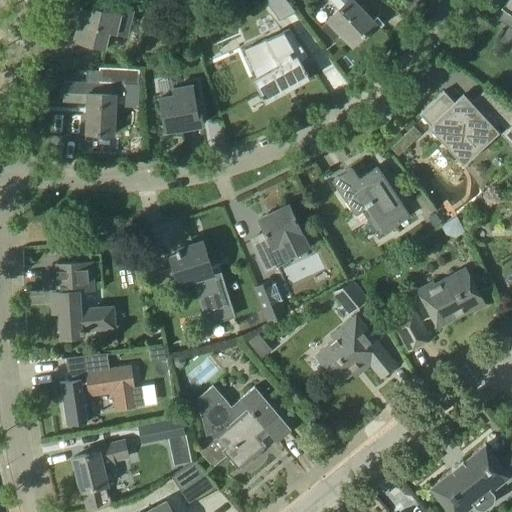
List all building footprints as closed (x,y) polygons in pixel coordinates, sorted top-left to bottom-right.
[(287,0),(266,0),(278,17),(293,7),(287,0)] [(330,20),(322,28),(336,42),(343,35),(353,45),(375,23),(354,0),(333,0),(321,11),(330,20)] [(413,13),(420,0),(404,0),(401,6),(413,13)] [(511,0),(507,0),(502,9),(511,16),(511,0)] [(82,8),(75,39),(106,46),(109,30),(116,32),(127,35),(133,11),(112,5),(110,11),(94,7),(93,11),(82,8)] [(261,76),(254,80),(264,99),(307,75),(300,61),(307,57),(299,45),(290,30),(249,48),(261,76)] [(138,93),(141,73),(130,72),(128,92),(138,93)] [(113,134),(115,94),(115,85),(106,84),(65,82),(64,100),(88,101),(87,133),(113,134)] [(179,120),(181,128),(203,124),(200,107),(196,107),(192,85),(159,91),(164,124),(165,124),(165,123),(179,120)] [(464,93),(455,102),(444,91),(420,114),(465,163),(499,131),(495,127),(500,122),(508,129),(511,125),(511,105),(487,87),(482,93),(485,96),(475,105),(464,93)] [(403,136),(392,147),(400,155),(411,144),(403,136)] [(408,216),(383,179),(376,168),(359,179),(351,168),(334,179),(355,211),(360,207),(378,234),(383,230),(384,232),(408,216)] [(310,248),(302,232),(289,205),(259,219),(266,233),(252,239),(267,270),(289,260),(288,258),(310,248)] [(218,264),(211,266),(204,246),(203,247),(201,241),(176,249),(178,254),(170,256),(175,271),(178,279),(180,286),(195,281),(203,310),(230,301),(218,264)] [(80,309),(79,290),(91,290),(90,288),(93,288),(93,282),(91,262),(57,264),(59,291),(52,291),(53,296),(50,297),(50,304),(53,304),(54,314),(60,313),(62,337),(82,336),(82,330),(115,328),(113,307),(80,309)] [(438,326),(452,319),(470,310),(473,311),(485,304),(466,269),(435,285),(434,283),(419,291),(438,326)] [(158,285),(178,279),(175,271),(156,277),(158,285)] [(353,282),(334,292),(352,314),(368,301),(353,282)] [(269,325),(285,319),(275,293),(261,298),(262,303),(268,318),(267,318),(269,325)] [(416,314),(395,325),(409,350),(429,338),(416,314)] [(338,338),(317,355),(339,382),(368,359),(382,376),(396,365),(376,340),(372,343),(359,328),(341,342),(338,338)] [(262,358),(273,349),(258,332),(247,341),(262,358)] [(88,422),(84,395),(115,390),(117,409),(148,405),(145,385),(134,386),(131,367),(87,373),(86,369),(109,365),(107,350),(67,356),(69,371),(73,371),(75,380),(60,382),(67,425),(88,422)] [(292,430),(255,386),(241,398),(241,399),(231,407),(213,385),(198,398),(208,440),(218,438),(226,446),(222,450),(239,469),(266,446),(258,436),(267,428),(278,441),(292,430)] [(180,419),(139,427),(142,445),(167,440),(173,466),(189,463),(180,419)] [(129,456),(125,441),(115,443),(92,448),(93,452),(74,457),(79,479),(77,479),(79,487),(80,486),(81,491),(83,491),(87,510),(111,504),(103,467),(115,465),(114,459),(129,456)] [(484,445),(464,461),(463,460),(460,462),(454,466),(454,467),(452,469),(453,470),(432,486),(432,485),(430,487),(431,489),(432,488),(450,511),(463,511),(474,504),(477,508),(485,509),(494,501),(495,494),(492,490),(509,476),(509,477),(511,475),(510,474),(511,472),(511,451),(500,462),(487,445),(486,443),(484,444),(484,445)] [(171,477),(189,503),(214,487),(196,460),(171,477)] [(146,511),(172,511),(166,501),(146,511)]
